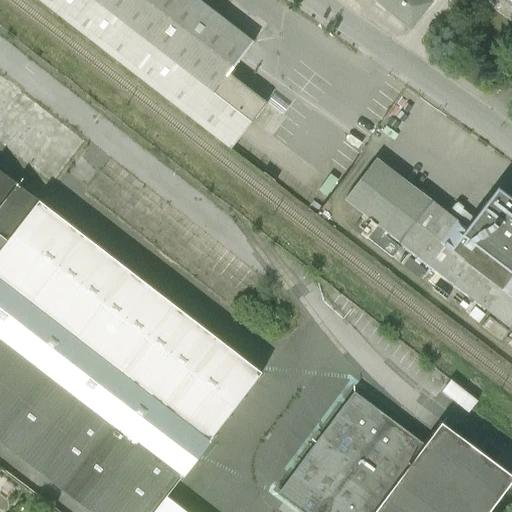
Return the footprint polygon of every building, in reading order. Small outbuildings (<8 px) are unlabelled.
[(37,0),(231,150),(267,104),(228,73),(240,58),(253,42),(198,0),(37,0)] [(379,0),(410,25),(431,0),(379,0)] [(0,133),(64,178),(95,135),(0,69),(0,133)] [(389,230),(403,242),(434,203),(380,160),(349,199),(370,215),(389,230)] [(0,169),(0,253),(40,201),(0,169)] [(511,194),(503,188),(469,230),(511,264),(511,194)] [(0,253),(0,275),(212,438),(263,372),(40,201),(0,253)] [(511,328),(511,264),(469,230),(434,203),(403,242),(511,328)] [(357,231),(395,261),(403,250),(385,235),(389,230),(370,215),(357,231)] [(0,335),(183,476),(212,438),(0,275),(0,335)] [(488,317),(481,327),(500,342),(508,332),(488,317)] [(0,443),(89,511),(153,511),(166,497),(183,476),(0,335),(0,443)] [(500,511),(511,496),(511,454),(455,415),(437,441),(361,389),(288,494),(314,511),(500,511)] [(186,511),(166,497),(153,511),(186,511)]
